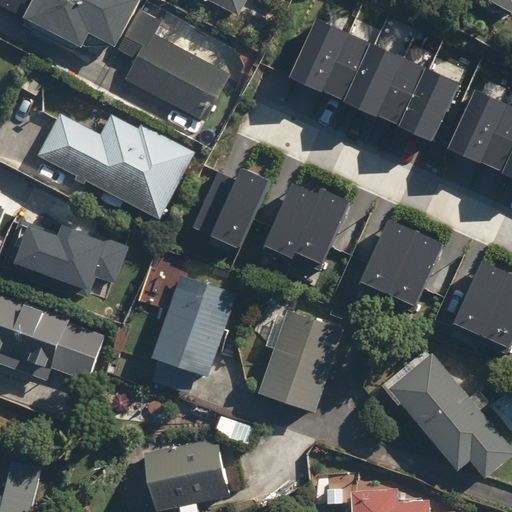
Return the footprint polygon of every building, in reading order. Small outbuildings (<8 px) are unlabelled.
[(147,0),(44,0),(37,15),(94,44),(100,33),(123,45),(147,0)] [(212,0),(245,16),(253,0),(280,0),(288,4),(289,0),(212,0)] [(399,1),(397,0),(340,0),(387,25),(399,1)] [(511,0),(496,0),(511,9),(511,0)] [(283,76),(428,140),(455,80),(309,16),(283,76)] [(234,76),(161,31),(133,78),(206,122),(234,76)] [(444,145),(511,175),(511,103),(471,85),(444,145)] [(104,134),(63,113),(43,153),(169,217),(202,152),(117,109),(116,112),(104,134)] [(208,226),(246,240),(268,180),(231,165),(208,226)] [(263,237),(322,263),(347,205),(288,179),(263,237)] [(16,261),(96,288),(111,244),(31,217),(16,261)] [(359,279),(418,305),(443,247),(384,221),(359,279)] [(447,318),(506,343),(511,330),(511,277),(472,260),(447,318)] [(204,370),(216,373),(242,287),(184,270),(149,382),(196,396),(204,370)] [(357,310),(295,289),(262,389),(324,409),(357,310)] [(106,327),(1,290),(0,293),(0,353),(85,383),(106,327)] [(482,386),(476,390),(440,347),(417,366),(422,373),(399,392),(461,466),(472,457),(491,479),(511,461),(511,433),(489,406),(495,401),(482,386)] [(236,495),(228,439),(152,450),(160,505),(236,495)] [(408,482),(351,482),(350,511),(462,511),(463,508),(436,508),(436,497),(408,497),(408,482)] [(35,511),(38,495),(0,487),(0,511),(35,511)]
